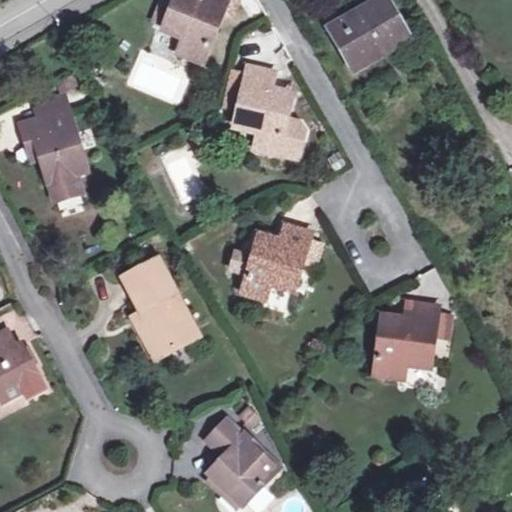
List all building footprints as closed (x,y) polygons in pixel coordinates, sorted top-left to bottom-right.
[(224,12),(229,0),(200,0),(199,3),(191,0),(177,0),(175,7),(167,24),(165,29),(185,37),(178,55),(202,65),(224,12)] [(242,3),(234,0),(229,0),(224,12),(236,17),(242,3)] [(386,0),(378,0),(343,20),(347,28),(389,4),(386,0)] [(167,24),(175,7),(162,1),(154,19),(167,24)] [(411,42),(389,4),(347,28),(343,20),(328,29),(351,70),(376,55),(380,60),(411,42)] [(355,76),(380,60),(376,55),(351,70),(355,76)] [(256,150),(279,155),(292,100),(271,96),(275,75),(249,69),(236,124),(260,131),(256,150)] [(38,107),(42,121),(68,113),(65,100),(38,107)] [(87,173),(68,113),(42,121),(21,127),(26,145),(36,143),(40,159),(48,185),(49,185),(55,204),(82,197),(76,177),(87,173)] [(31,161),(40,159),(36,143),(26,145),(31,161)] [(476,156),(487,174),(499,167),(489,149),(476,156)] [(303,259),(308,243),(311,234),(286,226),(279,246),(258,240),(253,257),(235,252),(231,269),(248,274),(242,294),(264,300),(270,282),(295,289),(303,259)] [(320,247),(308,243),(303,259),(315,262),(320,247)] [(196,245),(187,250),(193,260),(203,255),(196,245)] [(155,336),(166,357),(200,336),(160,260),(124,280),(142,312),(145,319),(137,323),(146,340),(155,336)] [(435,334),(437,319),(438,308),(410,305),(408,325),(385,322),(379,378),(403,381),(405,363),(431,366),(435,334)] [(133,316),(137,323),(145,319),(142,312),(133,316)] [(449,321),(437,319),(435,334),(448,336),(449,321)] [(0,404),(3,403),(25,391),(28,397),(46,388),(23,346),(16,350),(7,333),(0,337),(0,404)] [(157,361),(166,357),(155,336),(146,340),(157,361)] [(229,451),(241,436),(226,422),(205,445),(223,462),(231,453),(229,451)] [(263,456),(241,436),(229,451),(231,453),(223,462),(210,477),(243,508),(276,473),(261,459),(263,456)]
